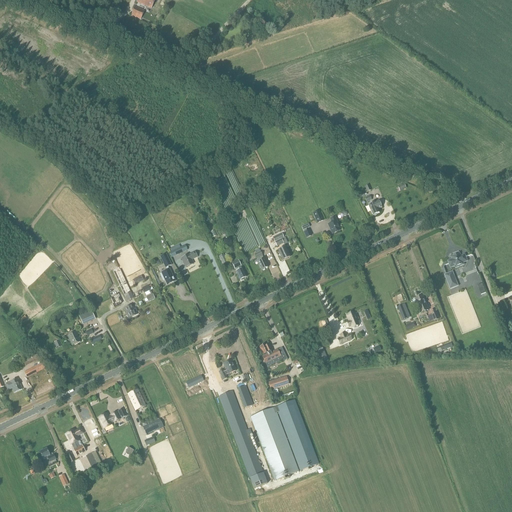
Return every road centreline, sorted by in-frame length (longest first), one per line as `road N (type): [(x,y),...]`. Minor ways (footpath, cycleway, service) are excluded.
road 1 (secondary): [(0,427),(457,207)]
road 2 (track): [(23,0),(455,191),(471,209)]
road 3 (track): [(102,320),(0,210)]
road 4 (unclassified): [(505,324),(457,207)]
